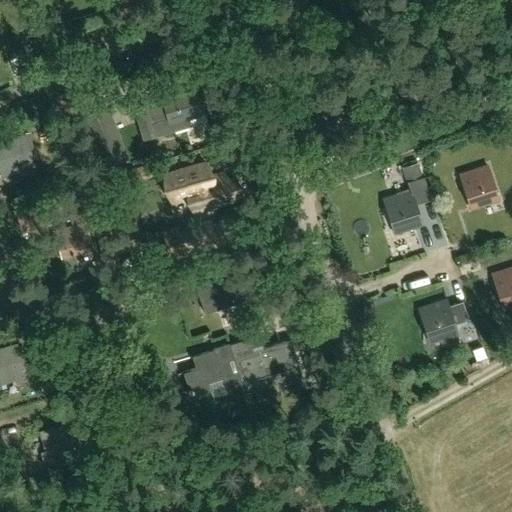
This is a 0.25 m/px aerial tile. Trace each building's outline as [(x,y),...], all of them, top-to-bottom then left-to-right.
[(206,112),(199,89),(132,109),(142,141),(192,126),(189,117),(206,112)] [(84,115),(82,116),(101,169),(128,159),(109,106),(104,108),(84,115)] [(36,171),(25,135),(0,142),(0,169),(2,177),(22,171),(23,175),(36,171)] [(212,176),(207,160),(161,174),(171,204),(187,199),(192,212),(230,200),(222,172),(212,176)] [(471,208),(498,199),(487,165),(460,174),(471,208)] [(424,176),(407,181),(409,188),(395,193),(396,195),(383,199),(394,233),(395,233),(394,229),(405,225),(407,229),(422,224),(415,202),(430,197),(424,176)] [(43,200),(14,209),(22,234),(51,225),(43,200)] [(85,223),(82,213),(69,216),(73,226),(54,231),(62,258),(93,249),(85,222),(85,223)] [(503,308),(511,305),(511,267),(492,274),(503,308)] [(224,283),(223,277),(196,286),(205,314),(245,300),(238,278),(224,283)] [(457,333),(454,324),(467,319),(461,301),(448,305),(446,299),(419,308),(429,342),(457,333)] [(290,339),(247,353),(243,340),(229,344),(229,343),(214,348),(214,350),(192,357),(197,370),(184,374),(192,398),(211,391),(209,383),(223,379),(227,389),(242,385),(244,393),(253,390),(250,381),(299,365),(290,339)] [(31,380),(21,342),(0,347),(0,383),(15,379),(17,384),(31,380)] [(45,466),(83,456),(81,449),(74,422),(43,431),(48,450),(41,452),(45,466)]
